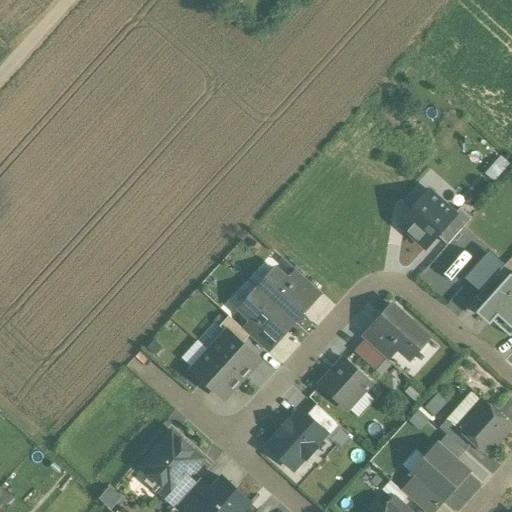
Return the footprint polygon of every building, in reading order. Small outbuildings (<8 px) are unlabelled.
[(429,191),(400,224),(399,226),(425,249),(437,236),(456,215),(455,214),(429,191)] [(456,215),(437,236),(447,246),(471,219),(460,209),(455,214),(456,215)] [(288,281),(276,270),(258,290),(294,323),(312,303),(310,301),(288,281)] [(319,292),(297,271),(288,281),(310,301),(319,292)] [(499,272),(476,298),(486,307),(510,281),(499,272)] [(511,278),(486,307),(481,313),(492,323),(492,322),(510,338),(511,335),(511,278)] [(294,323),(258,290),(240,310),(252,320),(274,341),(276,342),(294,323)] [(429,339),(392,306),(373,327),(375,329),(398,349),(410,360),(429,339)] [(243,330),(229,317),(219,327),(226,333),(227,332),(241,345),(249,336),(243,330)] [(274,341),(252,320),(243,330),(249,336),(265,351),(274,341)] [(398,349),(375,329),(364,340),(387,361),(398,349)] [(241,345),(227,332),(226,333),(210,351),(241,380),(259,361),(241,345)] [(210,351),(192,371),(224,400),(241,380),(210,351)] [(344,360),(320,386),(346,410),(370,384),(344,360)] [(484,402),(459,430),(473,443),(485,454),(510,426),(484,402)] [(340,427),(316,405),(306,417),(325,434),(324,435),(329,439),(340,427)] [(301,412),(290,424),(287,422),(277,433),(280,435),(269,448),(293,470),(304,458),(306,460),(317,448),(314,446),(324,435),(325,434),(306,417),(301,412)] [(459,430),(447,420),(439,429),(447,436),(465,452),(473,443),(459,430)] [(172,433),(141,467),(164,488),(170,494),(186,476),(186,477),(201,460),(172,433)] [(465,452),(447,436),(438,446),(456,463),(465,452)] [(438,446),(412,475),(415,478),(442,502),(467,473),(456,463),(438,446)] [(186,476),(170,494),(164,488),(159,493),(175,507),(177,505),(195,485),(186,477),(186,476)] [(432,511),(442,502),(415,478),(402,492),(408,497),(423,511),(432,511)] [(195,485),(177,505),(184,511),(194,511),(195,511),(194,510),(212,490),(200,479),(195,485)] [(212,490),(194,510),(195,511),(196,511),(240,511),(249,503),(222,479),(212,490)] [(402,492),(390,482),(382,491),(392,500),(400,506),(408,497),(402,492)] [(392,500),(381,511),(406,511),(400,506),(392,500)]
